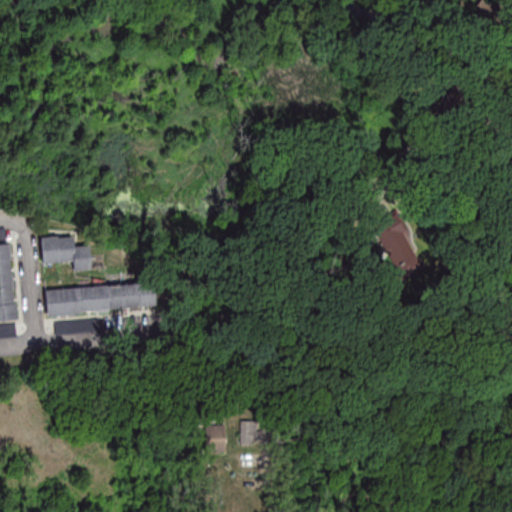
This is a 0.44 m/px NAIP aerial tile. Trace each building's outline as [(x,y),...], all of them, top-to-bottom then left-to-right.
[(413,17),(404,40),(422,46),(431,23),(413,17)] [(72,261),(72,270),(90,269),(90,244),(78,244),(78,234),(39,236),(40,262),(72,261)] [(0,243),(0,320),(15,320),(10,243),(0,243)] [(159,307),(158,281),(44,289),(46,314),(159,307)] [(0,324),(0,337),(18,337),(18,324),(0,324)] [(239,443),(260,443),(260,420),(239,420),(239,443)] [(224,423),(204,423),(204,452),(224,452),(224,423)]
